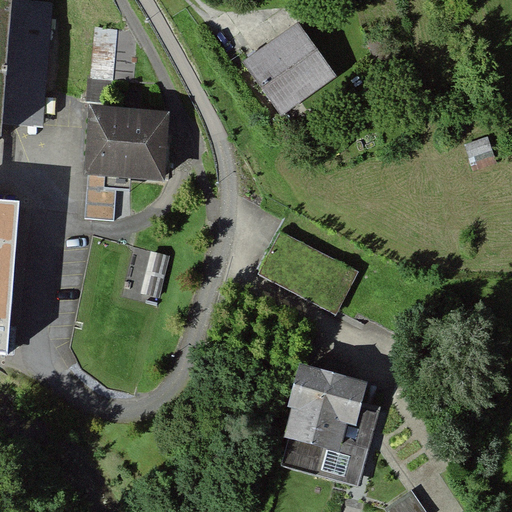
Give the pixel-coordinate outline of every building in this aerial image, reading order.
[(0,0),(0,141),(2,142),(3,130),(12,6),(12,0),(0,0)] [(12,6),(3,130),(43,133),(53,9),(12,6)] [(297,28),(243,70),(283,122),(337,80),(297,28)] [(137,80),(138,30),(96,29),(95,80),(137,80)] [(90,105),(84,175),(88,176),(118,178),(165,182),(171,112),(90,105)] [(118,178),(88,176),(85,219),(114,222),(118,178)] [(0,203),(0,355),(8,356),(20,205),(0,203)] [(258,275),(336,316),(359,273),(281,232),(258,275)] [(159,304),(166,259),(135,254),(128,299),(159,304)] [(358,492),(380,420),(360,415),(366,393),(300,373),(278,448),(289,452),(284,470),(358,492)] [(420,511),(407,493),(379,511),(420,511)]
